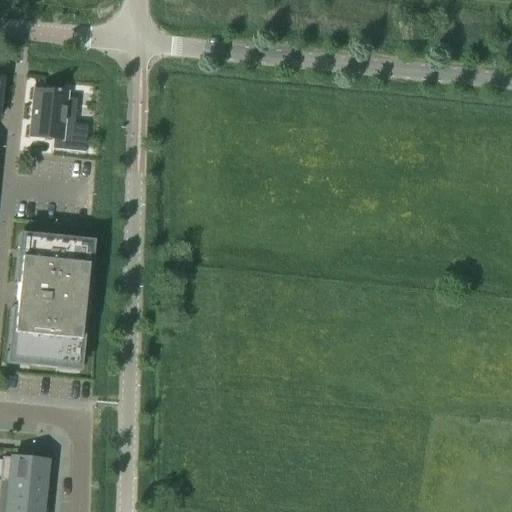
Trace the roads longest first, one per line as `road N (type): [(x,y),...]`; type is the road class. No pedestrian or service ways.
road 1 (unclassified): [(511,82),(140,45),(138,0)]
road 2 (residential): [(79,511),(77,425),(0,413)]
road 3 (residential): [(12,113),(0,235)]
